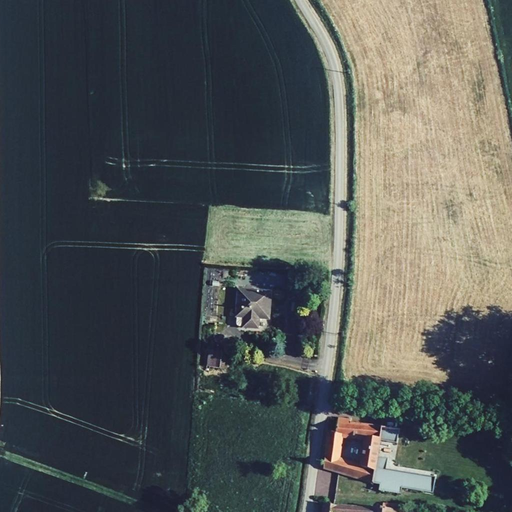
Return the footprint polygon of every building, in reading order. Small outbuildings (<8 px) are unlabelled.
[(272,290),(238,288),(236,316),(248,317),(247,328),(259,329),(260,318),(270,318),(272,290)] [(203,307),(203,323),(215,324),(215,308),(203,307)] [(228,351),(209,350),(207,367),(225,369),(228,351)] [(350,423),(351,419),(338,418),(336,433),(328,432),(323,469),(373,483),(381,427),(350,423)] [(408,430),(381,427),(373,483),(401,489),(408,430)]
